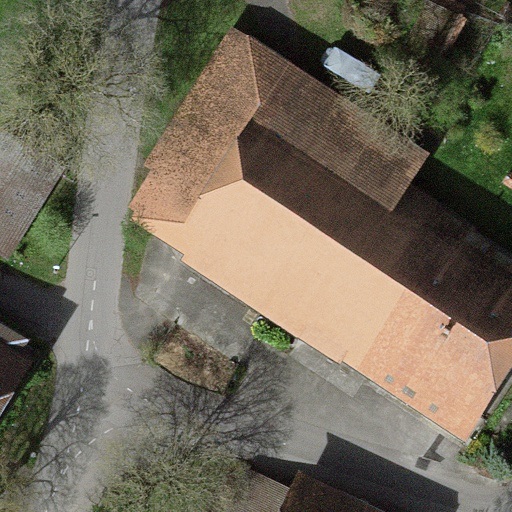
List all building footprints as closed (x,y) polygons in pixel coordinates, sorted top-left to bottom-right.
[(462,22),(427,4),(397,62),(432,80),(462,22)] [(427,170),(297,86),(199,237),(474,414),(511,354),(511,268),(407,201),(427,170)] [(0,246),(41,177),(1,154),(0,155),(0,246)] [(0,395),(16,371),(0,361),(0,395)] [(351,511),(302,488),(290,511),(351,511)]
